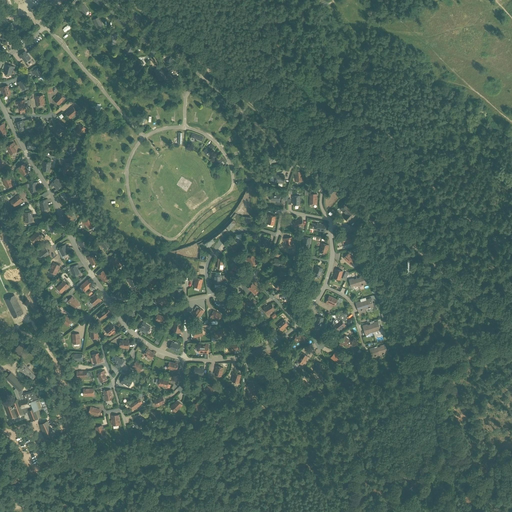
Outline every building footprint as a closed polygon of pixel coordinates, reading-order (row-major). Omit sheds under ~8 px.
[(82,2),(77,7),(84,15),(89,10),(82,2)] [(121,15),(117,20),(124,26),(129,21),(121,15)] [(99,17),(92,20),(97,30),(104,26),(99,17)] [(21,19),(18,21),(23,29),(26,27),(21,19)] [(10,30),(6,33),(12,41),(16,38),(10,30)] [(77,32),(72,43),(77,45),(81,34),(77,32)] [(110,32),(108,43),(115,44),(118,34),(110,32)] [(144,33),(140,38),(147,44),(152,39),(144,33)] [(53,40),(42,47),(44,51),(55,44),(53,40)] [(129,44),(124,52),(130,56),(135,47),(129,44)] [(25,51),(19,56),(20,58),(22,57),(26,62),(31,58),(25,51)] [(55,55),(58,60),(66,55),(63,51),(55,55)] [(171,58),(166,62),(172,70),(177,65),(171,58)] [(139,59),(132,67),(138,71),(144,63),(139,59)] [(73,62),(63,68),(65,72),(75,66),(73,62)] [(7,65),(4,73),(11,75),(12,69),(14,70),(15,67),(7,65)] [(39,67),(32,71),(33,74),(35,73),(38,78),(44,75),(39,67)] [(157,68),(151,71),(155,80),(162,77),(157,68)] [(73,80),(75,83),(85,77),(82,73),(73,80)] [(25,79),(17,83),(19,85),(20,84),(23,90),(29,87),(25,79)] [(8,85),(0,88),(1,91),(2,90),(4,96),(11,94),(8,85)] [(84,92),(86,96),(96,90),(94,86),(84,92)] [(59,96),(54,100),(59,105),(60,104),(60,105),(62,103),(61,102),(65,98),(59,92),(57,94),(59,96)] [(43,95),(35,97),(35,99),(37,99),(38,105),(44,104),(43,95)] [(29,99),(16,102),(16,104),(18,104),(19,110),(26,109),(25,107),(30,106),(29,99)] [(71,109),(66,113),(71,118),(77,113),(72,106),(70,108),(71,109)] [(208,120),(212,122),(216,111),(212,110),(208,120)] [(39,122),(35,125),(39,131),(46,125),(41,118),(38,120),(39,122)] [(220,131),(228,122),(225,119),(217,128),(220,131)] [(23,121),(15,123),(16,126),(17,125),(19,131),(26,129),(23,121)] [(58,126),(54,130),(59,134),(62,131),(62,132),(64,130),(63,129),(65,127),(58,122),(56,124),(58,126)] [(80,126),(75,131),(80,135),(86,129),(80,123),(78,125),(80,126)] [(130,132),(137,139),(140,136),(133,129),(130,132)] [(228,137),(231,141),(240,134),(237,130),(228,137)] [(193,133),(191,137),(202,141),(203,137),(193,133)] [(29,141),(27,149),(30,150),(31,148),(37,149),(38,143),(29,141)] [(72,142),(66,149),(71,154),(75,149),(77,150),(79,148),(72,142)] [(14,143),(7,147),(11,155),(17,151),(14,146),(15,145),(14,143)] [(48,143),(47,151),(49,152),(50,150),(56,151),(57,145),(48,143)] [(206,154),(214,146),(212,143),(203,151),(206,154)] [(278,159),(275,149),(269,151),(272,161),(278,159)] [(141,153),(139,157),(150,161),(152,157),(141,153)] [(222,156),(213,163),(215,166),(224,159),(222,156)] [(44,162),(43,171),(50,171),(50,165),(52,165),(52,162),(44,162)] [(25,163),(18,168),(23,175),(29,172),(25,166),(27,165),(25,163)] [(65,163),(63,172),(70,173),(71,167),(73,167),(73,165),(65,163)] [(302,170),(295,171),(296,181),(304,181),(303,173),(302,170)] [(9,176),(3,179),(7,188),(13,185),(9,176)] [(56,179),(50,185),(52,187),(53,185),(58,190),(63,185),(56,179)] [(30,183),(26,184),(27,188),(30,187),(30,192),(37,191),(36,185),(38,185),(38,182),(30,183)] [(75,191),(67,194),(70,200),(76,198),(76,199),(79,198),(75,191)] [(271,193),(271,201),(277,201),(277,203),(280,203),(281,194),(271,193)] [(309,194),(309,204),(317,204),(317,194),(309,194)] [(18,195),(11,202),(15,207),(23,201),(18,195)] [(291,195),(291,197),(291,199),(293,199),(293,205),(301,205),(301,195),(291,195)] [(48,199),(40,202),(42,210),(49,208),(47,202),(49,202),(48,199)] [(346,203),(340,209),(346,214),(344,217),(348,221),(354,215),(353,213),(355,210),(346,203)] [(116,216),(127,211),(125,206),(114,211),(116,216)] [(157,206),(147,212),(149,216),(160,211),(157,206)] [(173,210),(184,215),(186,212),(176,206),(173,210)] [(72,210),(64,213),(67,222),(74,219),(71,214),(73,213),(72,210)] [(209,221),(217,214),(215,212),(208,219),(209,221)] [(165,215),(156,223),(160,226),(168,218),(165,215)] [(267,215),(267,217),(268,218),(267,224),(274,225),(276,216),(267,215)] [(92,216),(83,223),(85,225),(86,224),(90,229),(95,225),(94,224),(96,222),(92,216)] [(124,226),(128,230),(136,222),(133,218),(124,226)] [(299,220),(293,222),(295,228),(304,226),(301,218),(299,218),(299,220)] [(233,219),(226,227),(229,231),(237,222),(233,219)] [(56,221),(48,224),(51,232),(58,230),(56,224),(57,224),(56,221)] [(172,234),(178,224),(174,221),(168,231),(172,234)] [(317,223),(316,230),(325,232),(326,223),(323,223),(323,225),(317,223)] [(142,238),(146,232),(142,229),(138,236),(142,238)] [(37,232),(30,239),(35,244),(42,237),(37,232)] [(351,234),(341,238),(343,244),(353,241),(351,234)] [(262,240),(260,246),(267,248),(269,239),(261,237),(261,239),(262,240)] [(291,237),(283,239),(284,242),(285,241),(287,247),(293,246),(291,237)] [(302,237),(302,240),(304,240),(303,246),(309,247),(311,238),(302,237)] [(84,238),(77,241),(78,244),(80,243),(82,249),(88,246),(84,238)] [(105,238),(98,244),(100,246),(101,245),(105,250),(110,245),(107,241),(109,240),(107,238),(105,239),(105,238)] [(212,238),(204,244),(207,247),(215,242),(212,238)] [(239,249),(234,241),(231,243),(232,245),(230,246),(233,250),(234,249),(235,251),(239,249)] [(320,243),(320,245),(321,246),(320,252),(326,254),(328,245),(320,243)] [(66,244),(59,248),(63,256),(69,253),(66,248),(68,247),(66,244)] [(45,248),(38,255),(42,260),(50,253),(45,248)] [(348,253),(344,258),(351,265),(356,260),(348,253)] [(94,254),(87,258),(88,260),(89,260),(92,265),(98,262),(94,254)] [(408,254),(404,260),(411,266),(416,260),(408,254)] [(254,255),(246,259),(247,261),(249,260),(251,266),(257,263),(254,255)] [(118,257),(112,263),(113,265),(115,264),(119,268),(124,264),(118,257)] [(218,258),(217,268),(224,269),(225,259),(218,258)] [(274,259),(273,267),(276,267),(276,266),(282,267),(283,260),(274,259)] [(54,263),(49,272),(56,275),(60,266),(54,263)] [(78,265),(70,267),(73,276),(79,274),(77,268),(79,267),(78,265)] [(235,265),(230,272),(233,274),(234,272),(239,276),(242,270),(235,265)] [(315,269),(314,275),(320,277),(323,269),(315,266),(314,269),(315,269)] [(336,272),(334,278),(340,280),(343,271),(335,269),(334,271),(336,272)] [(104,270),(98,275),(104,282),(109,278),(105,273),(106,272),(104,270)] [(221,275),(212,275),(212,278),(214,278),(214,284),(221,284),(221,275)] [(367,284),(364,275),(361,276),(361,277),(357,278),(359,285),(362,284),(362,285),(367,284)] [(134,276),(126,280),(128,282),(129,281),(132,287),(138,284),(134,276)] [(152,280),(148,284),(152,289),(159,282),(153,276),(151,278),(152,280)] [(194,278),(194,280),(195,281),(194,287),(200,288),(202,280),(194,278)] [(278,281),(274,285),(278,290),(285,284),(279,278),(277,280),(278,281)] [(359,285),(357,278),(353,280),(353,279),(349,280),(351,288),(356,287),(356,286),(359,285)] [(88,280),(80,286),(85,291),(93,285),(88,280)] [(64,281),(57,288),(62,293),(69,286),(64,281)] [(254,282),(248,288),(255,294),(259,289),(255,285),(256,284),(254,282)] [(175,289),(175,298),(181,298),(181,291),(183,291),(183,289),(175,289)] [(291,291),(286,294),(289,300),(297,296),(293,289),(291,290),(291,291)] [(120,290),(114,296),(116,298),(118,297),(122,301),(127,296),(120,290)] [(96,295),(90,301),(94,306),(99,301),(100,303),(102,301),(96,295)] [(161,297),(155,298),(156,304),(165,303),(164,295),(161,295),(161,297)] [(13,296),(4,300),(13,318),(22,314),(13,296)] [(329,296),(326,303),(328,305),(329,303),(334,306),(337,300),(329,296)] [(72,297),(67,302),(74,309),(79,304),(72,297)] [(374,307),(371,298),(367,299),(368,300),(364,301),(366,308),(369,307),(369,308),(371,308),(374,307)] [(230,299),(222,301),(223,304),(224,304),(226,310),(233,308),(230,299)] [(366,308),(364,301),(360,303),(360,302),(356,303),(358,311),(362,310),(363,310),(363,309),(366,308)] [(241,302),(240,311),(247,312),(247,305),(249,306),(249,303),(241,302)] [(302,303),(294,307),(297,313),(302,310),(303,311),(306,310),(302,303)] [(271,304),(264,308),(268,316),(270,314),(269,313),(275,309),(271,304)] [(197,310),(193,315),(199,318),(204,311),(197,306),(195,309),(197,310)] [(108,309),(98,316),(101,320),(110,312),(108,309)] [(127,309),(123,311),(127,321),(130,319),(129,318),(135,315),(132,309),(128,311),(127,309)] [(213,311),(210,318),(212,320),(213,318),(219,321),(221,315),(213,311)] [(158,314),(155,321),(164,324),(165,321),(167,322),(169,319),(166,318),(167,316),(164,315),(163,317),(158,314)] [(64,315),(60,321),(68,327),(72,321),(64,315)] [(254,319),(250,323),(254,328),(261,321),(255,315),(253,317),(254,319)] [(315,316),(315,319),(317,319),(315,325),(322,327),(324,318),(315,316)] [(345,325),(340,318),(338,320),(337,319),(334,321),(334,325),(332,326),(338,333),(340,331),(339,330),(345,325)] [(284,319),(277,325),(283,332),(285,330),(283,328),(288,324),(284,319)] [(144,321),(139,329),(147,333),(150,328),(145,325),(146,323),(144,321)] [(381,330),(378,321),(374,322),(375,323),(371,324),(373,331),(376,330),(376,331),(377,331),(381,330)] [(175,322),(173,331),(181,333),(182,330),(180,330),(182,324),(175,322)] [(110,326),(105,330),(110,335),(117,329),(111,323),(109,325),(110,326)] [(373,331),(371,324),(367,326),(366,325),(363,326),(365,334),(369,333),(370,333),(370,332),(373,331)] [(199,329),(193,330),(194,337),(203,336),(202,327),(199,328),(199,329)] [(97,329),(89,330),(89,333),(91,333),(91,339),(98,338),(97,329)] [(223,329),(214,331),(216,339),(219,338),(218,337),(224,335),(223,329)] [(296,334),(294,341),(304,344),(306,337),(296,334)] [(345,336),(339,346),(341,347),(343,343),(349,347),(352,341),(345,336)] [(258,339),(252,342),(255,348),(263,344),(260,337),(257,338),(258,339)] [(120,341),(120,347),(129,348),(129,339),(126,339),(126,341),(120,341)] [(172,342),(170,349),(178,352),(181,344),(178,343),(178,344),(178,343),(175,342),(174,343),(172,342)] [(234,344),(228,346),(230,352),(238,350),(237,342),(234,342),(234,344)] [(388,353),(385,344),(381,345),(382,346),(378,347),(380,354),(383,353),(383,354),(384,354),(388,353)] [(199,346),(199,353),(208,353),(208,345),(206,345),(205,346),(199,346)] [(376,355),(380,354),(378,347),(374,349),(373,348),(369,349),(372,357),(375,356),(376,356),(377,356),(376,355)] [(147,349),(144,354),(151,360),(156,353),(153,351),(152,353),(147,349)] [(276,350),(275,355),(278,359),(280,357),(283,358),(285,356),(286,353),(284,350),(281,349),(278,351),(276,350)] [(335,352),(331,358),(339,364),(343,358),(335,352)] [(93,358),(90,358),(92,364),(94,363),(94,364),(102,362),(102,359),(100,359),(98,353),(92,355),(93,358)] [(302,353),(297,361),(303,365),(308,357),(302,353)] [(116,356),(112,362),(116,364),(114,367),(117,369),(119,367),(120,367),(125,360),(122,358),(121,360),(116,356)] [(136,361),(131,368),(134,370),(135,368),(140,372),(144,367),(136,361)] [(169,362),(168,368),(176,371),(179,363),(176,362),(175,364),(169,362)] [(316,363),(314,373),(321,374),(323,364),(316,363)] [(23,364),(19,369),(31,381),(36,376),(23,364)] [(216,369),(215,375),(221,376),(223,368),(215,365),(215,368),(216,369)] [(195,368),(194,374),(203,376),(204,367),(201,367),(201,369),(195,368)] [(261,367),(254,372),(256,374),(258,373),(261,378),(266,375),(261,367)] [(105,370),(97,374),(101,382),(107,379),(104,374),(106,373),(105,370)] [(233,372),(232,375),(234,376),(232,382),(238,383),(241,375),(233,372)] [(17,400),(4,405),(10,420),(23,414),(24,415),(24,416),(26,415),(26,413),(28,412),(32,421),(38,419),(38,418),(35,411),(38,408),(36,401),(39,400),(37,390),(23,394),(24,400),(22,400),(21,398),(20,398),(17,391),(18,391),(19,392),(24,386),(10,373),(5,379),(16,389),(14,391),(17,400)] [(41,373),(32,383),(34,385),(43,376),(41,373)] [(125,376),(120,383),(123,385),(124,383),(129,387),(132,381),(125,376)] [(160,379),(159,385),(165,386),(165,388),(167,389),(169,380),(160,379)] [(43,385),(37,387),(38,389),(40,393),(40,395),(46,392),(46,391),(44,385),(43,385)] [(205,385),(203,392),(213,395),(215,388),(205,385)] [(184,386),(181,388),(185,396),(189,394),(184,386)] [(110,390),(104,391),(106,401),(113,400),(110,390)] [(163,396),(154,401),(157,407),(166,402),(163,396)] [(137,399),(129,405),(133,410),(141,404),(137,399)] [(177,400),(170,407),(175,412),(182,405),(177,400)] [(199,401),(194,405),(200,413),(206,409),(199,401)] [(91,407),(89,413),(98,416),(100,410),(91,407)] [(141,417),(133,423),(138,428),(146,422),(141,417)] [(46,422),(40,424),(46,438),(48,438),(52,436),(53,434),(47,421),(46,422)] [(102,426),(96,428),(99,437),(105,435),(102,426)] [(411,475),(401,476),(401,484),(411,483),(411,475)]
